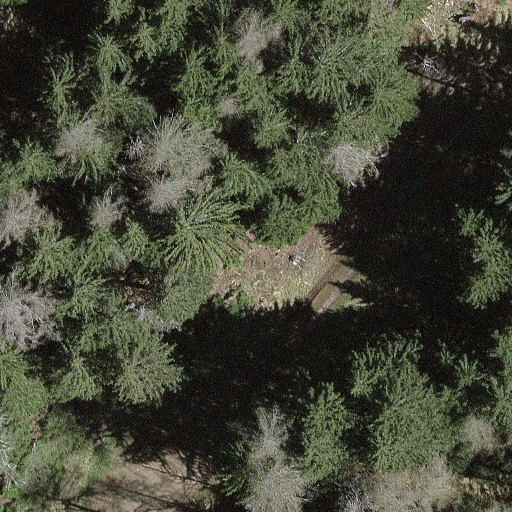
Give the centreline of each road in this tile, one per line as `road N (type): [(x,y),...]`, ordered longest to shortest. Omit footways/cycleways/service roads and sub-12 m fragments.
road 1 (track): [(329,287),(511,64)]
road 2 (track): [(179,511),(329,287)]
